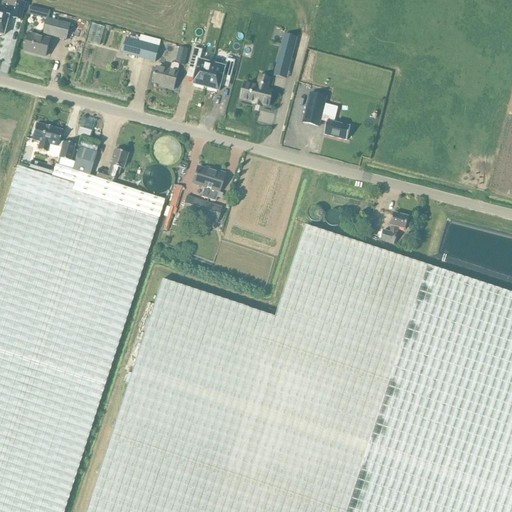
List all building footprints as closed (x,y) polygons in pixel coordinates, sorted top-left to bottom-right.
[(12,18),(21,20),(26,4),(17,2),(12,18)] [(9,11),(0,8),(0,35),(2,36),(3,37),(3,36),(3,35),(8,18),(8,17),(7,17),(9,11)] [(71,24),(48,18),(44,35),(67,41),(71,24)] [(100,44),(104,26),(91,24),(87,42),(100,44)] [(50,40),(29,34),(24,52),(45,57),(50,40)] [(127,38),(122,54),(155,62),(159,47),(127,38)] [(282,45),(274,76),(286,79),(294,48),(282,45)] [(157,68),(153,83),(165,86),(165,88),(173,90),(178,74),(177,73),(180,65),(183,66),(187,50),(180,48),(176,64),(172,63),(170,71),(157,68)] [(206,89),(212,65),(200,61),(203,51),(194,49),(188,71),(196,73),(192,85),(195,86),(194,88),(203,90),(203,88),(206,89)] [(212,65),(206,89),(208,89),(207,91),(216,93),(216,91),(219,92),(222,80),(230,82),(235,62),(227,59),(224,68),(212,65)] [(245,84),(241,99),(254,103),(254,104),(261,106),(261,105),(269,107),(273,91),(267,90),(268,86),(258,83),(257,87),(245,84)] [(311,94),(303,123),(319,127),(326,98),(311,94)] [(239,127),(256,130),(260,109),(231,105),(229,116),(240,118),(239,127)] [(350,127),(328,122),(324,135),(346,141),(350,127)] [(46,127),(36,124),(35,129),(33,129),(31,135),(32,136),(31,140),(40,143),(38,150),(47,153),(49,145),(61,148),(59,159),(58,165),(65,168),(72,170),(75,163),(74,163),(70,162),(75,145),(63,142),(63,143),(59,142),(62,131),(52,128),(46,127)] [(0,223),(0,511),(63,511),(165,200),(113,184),(95,178),(90,176),(97,154),(78,147),(74,163),(75,163),(72,170),(65,168),(58,165),(55,164),(54,168),(51,177),(19,166),(0,223)] [(95,178),(113,184),(115,175),(117,176),(119,170),(120,171),(121,169),(123,170),(127,155),(114,150),(109,166),(108,165),(107,172),(98,169),(95,178)] [(51,177),(54,168),(39,163),(36,172),(51,177)] [(225,171),(196,163),(190,183),(203,188),(200,197),(215,202),(225,171)] [(176,209),(183,187),(177,185),(170,206),(163,229),(163,230),(163,232),(167,233),(173,214),(175,215),(177,209),(176,209)] [(192,215),(197,199),(186,196),(181,212),(192,215)] [(197,199),(192,215),(217,223),(222,207),(197,199)] [(409,218),(394,214),(391,225),(390,232),(383,230),(380,241),(394,246),(399,228),(405,229),(409,218)] [(161,281),(85,511),(511,511),(511,294),(408,260),(337,237),(305,226),(275,318),(161,281)]
